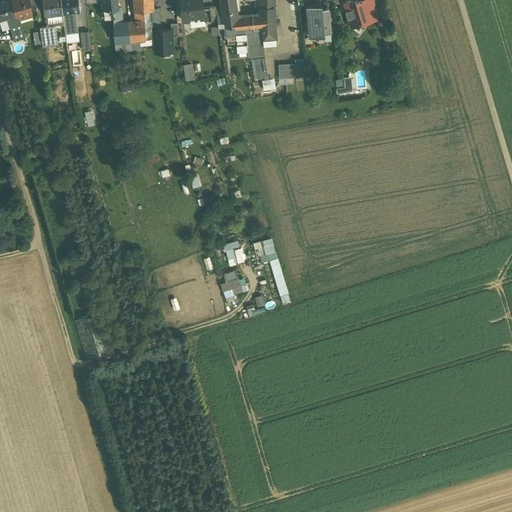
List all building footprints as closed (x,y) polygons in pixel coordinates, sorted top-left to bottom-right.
[(5,0),(0,1),(0,17),(7,16),(9,25),(21,21),(19,16),(18,12),(15,13),(11,0),(5,0)] [(11,0),(15,13),(18,12),(19,16),(31,13),(29,0),(11,0)] [(43,0),(45,13),(62,11),(60,0),(43,0)] [(76,0),(60,0),(62,11),(75,9),(78,9),(76,0)] [(116,0),(101,0),(103,10),(112,8),(118,8),(118,7),(116,0)] [(151,0),(134,0),(135,11),(153,9),(152,9),(151,0)] [(202,0),(180,0),(183,20),(204,17),(205,17),(203,7),(202,0)] [(220,0),(224,25),(224,26),(235,24),(234,17),(238,17),(238,16),(235,0),(220,0)] [(362,0),(357,0),(353,2),(352,1),(350,0),(347,0),(346,1),(345,3),(351,26),(369,21),(363,3),(362,0)] [(363,3),(369,21),(377,18),(372,1),(363,3)] [(321,3),(306,5),(309,36),(317,36),(318,37),(319,37),(319,36),(324,35),(324,32),(331,32),(328,6),(322,7),(321,3)] [(215,6),(203,7),(205,17),(204,17),(205,21),(217,20),(215,6)] [(118,8),(112,8),(113,16),(121,15),(120,7),(118,7),(118,8)] [(75,9),(62,11),(65,33),(77,32),(75,9)] [(153,9),(135,11),(135,21),(129,22),(130,39),(154,38),(154,29),(153,9)] [(275,13),(260,13),(260,14),(262,30),(275,28),(275,23),(280,23),(279,18),(275,18),(275,14),(275,13)] [(260,14),(238,16),(238,17),(234,17),(235,24),(236,32),(246,31),(262,30),(260,14)] [(21,21),(9,25),(12,34),(14,41),(26,37),(21,21)] [(122,22),(114,23),(115,40),(130,39),(129,22),(122,22)] [(177,22),(171,23),(171,28),(172,28),(172,36),(179,35),(177,22)] [(53,24),(39,26),(41,41),(56,39),(53,24)] [(246,31),(236,32),(235,24),(224,26),(225,34),(227,33),(227,42),(237,41),(237,44),(247,43),(246,31)] [(219,34),(218,26),(210,27),(212,35),(219,34)] [(160,29),(154,29),(154,38),(155,51),(173,50),(172,36),(172,28),(171,28),(160,29)] [(275,28),(262,30),(263,38),(276,37),(275,28)] [(262,30),(246,31),(247,43),(248,56),(265,55),(264,45),(263,45),(263,38),(262,30)] [(89,31),(80,32),(82,50),(91,49),(89,31)] [(265,58),(251,60),(253,70),(267,69),(265,58)] [(304,58),(295,59),(295,63),(297,77),(305,76),(304,58)] [(185,79),(195,78),(192,62),(183,63),(185,79)] [(292,63),(278,63),(279,77),(293,77),(292,63)] [(267,69),(253,70),(254,78),(268,76),(267,69)] [(336,96),(352,95),(351,76),(336,77),(336,96)] [(92,109),(85,110),(86,124),(94,123),(92,109)] [(26,153),(29,164),(47,159),(43,148),(26,153)] [(193,162),(201,164),(203,158),(195,156),(193,162)] [(190,175),(192,186),(200,185),(198,173),(190,175)] [(281,303),(290,301),(273,235),(254,239),(260,261),(270,259),(281,303)] [(228,263),(243,260),(239,238),(224,241),(228,263)] [(225,297),(249,290),(244,276),(238,278),(235,268),(223,272),(225,280),(220,281),(225,297)] [(262,293),(255,295),(257,305),(264,303),(262,293)]
